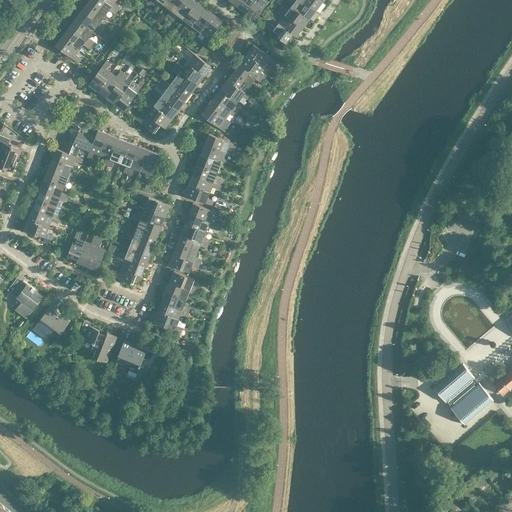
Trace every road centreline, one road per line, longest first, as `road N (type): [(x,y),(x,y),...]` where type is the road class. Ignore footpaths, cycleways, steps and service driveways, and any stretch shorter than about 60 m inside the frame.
road 1 (residential): [(32,122),(44,131),(4,246),(130,328),(176,214),(169,142)]
road 2 (unclassified): [(393,511),(386,384),(397,294),(436,193),(511,69)]
road 3 (residential): [(169,142),(250,29)]
road 4 (residential): [(64,81),(126,129),(169,142)]
